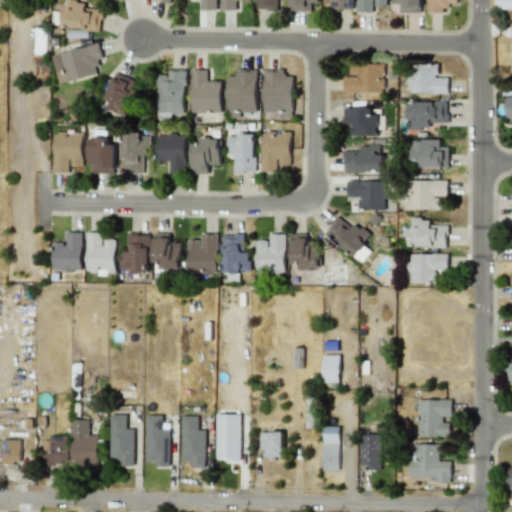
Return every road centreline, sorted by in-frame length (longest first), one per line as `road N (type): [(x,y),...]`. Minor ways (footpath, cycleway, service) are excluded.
road 1 (residential): [(482,511),(479,0)]
road 2 (residential): [(0,497),(482,503)]
road 3 (residential): [(316,41),(311,191),(246,204),(51,202)]
road 4 (residential): [(479,43),(144,39)]
